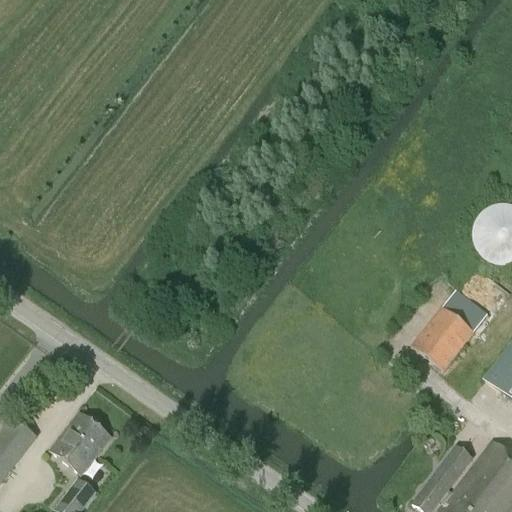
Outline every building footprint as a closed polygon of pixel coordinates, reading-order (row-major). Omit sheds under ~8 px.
[(477,257),(479,260),(481,261),(483,263),(485,265),(488,266),(490,267),(493,268),(495,269),(498,269),(501,270),(503,270),(506,269),(509,269),(511,268),(511,209),(509,208),(506,208),(504,208),(501,208),(498,208),(495,208),(493,209),(490,210),(488,211),(486,212),(483,214),(481,216),(479,218),(478,220),(476,222),(475,224),(473,227),(473,229),(472,232),(471,234),(471,237),(471,240),(471,243),(472,245),(472,248),(473,250),(475,253),(476,255),(477,257)] [(410,350),(442,375),(485,320),(454,295),(410,350)] [(511,348),(484,385),(511,406),(511,348)] [(110,440),(78,416),(49,454),(80,478),(110,440)] [(12,423),(0,438),(0,487),(35,441),(12,423)] [(432,511),(439,504),(443,508),(439,511),(508,511),(511,508),(511,460),(491,445),(451,497),(447,494),(466,468),(450,456),(411,507),(418,511),(432,511)] [(55,511),(78,511),(89,498),(75,487),(55,511)]
